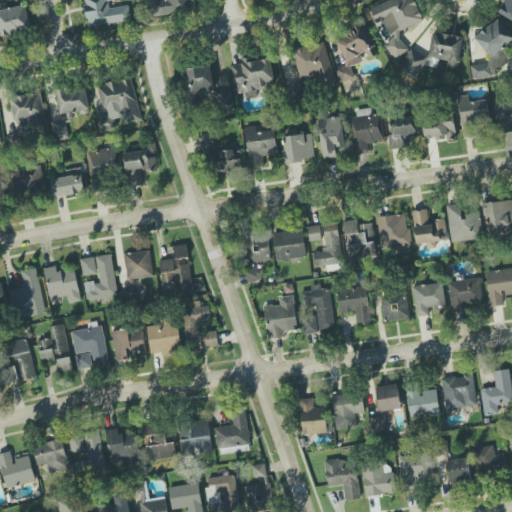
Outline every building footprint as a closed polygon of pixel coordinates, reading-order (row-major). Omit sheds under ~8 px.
[(153,15),(195,12),(194,0),(155,0),(152,0),(153,15)] [(387,0),(369,8),(376,24),(383,22),(390,39),(385,41),(393,59),(407,53),(398,31),(423,21),(414,0),(387,0)] [(511,0),(505,0),(498,14),(511,20),(511,0)] [(0,10),(0,30),(1,36),(31,31),(26,6),(0,10)] [(479,83),(509,59),(502,49),(511,41),(511,35),(499,18),(475,37),(490,56),(470,71),(479,83)] [(340,83),(355,78),(351,66),(366,61),(365,59),(375,56),(366,27),(336,36),(345,66),(336,69),(340,83)] [(464,37),(433,32),(429,56),(406,52),(403,74),(419,76),(421,65),(437,68),(438,59),(449,61),(448,69),(458,70),(464,37)] [(335,77),(323,41),(292,51),(303,88),(335,77)] [(232,66),(236,94),(245,93),(246,98),(257,97),(256,89),(275,86),(270,58),(242,62),(242,64),(232,66)] [(213,93),(212,65),(188,67),(190,95),(213,93)] [(142,120),(131,78),(97,86),(105,116),(96,119),(99,133),(119,128),(119,126),(142,120)] [(89,111),(86,88),(57,90),(59,114),(89,111)] [(10,98),(13,119),(28,116),(29,125),(45,123),(41,92),(10,98)] [(458,97),(464,138),(475,137),(473,123),(490,121),(487,100),(470,102),(469,95),(458,97)] [(511,103),(495,105),(499,133),(511,131),(511,103)] [(351,118),(355,154),(368,153),(367,143),(383,141),(380,114),(372,115),(371,109),(356,110),(357,118),(351,118)] [(323,159),(336,157),(335,147),(344,146),(341,116),(318,119),(323,159)] [(409,148),(408,138),(418,138),(417,116),(391,118),(391,136),(388,136),(389,149),(409,148)] [(456,138),(454,116),(423,120),(425,141),(456,138)] [(55,140),(68,139),(66,121),(53,123),(55,140)] [(277,154),(274,130),(257,132),(256,126),(245,127),(250,168),(264,167),(263,156),(277,154)] [(6,137),(10,150),(27,144),(23,131),(6,137)] [(313,160),(312,134),(283,136),(285,162),(313,160)] [(200,136),(201,154),(214,153),(214,172),(241,171),(240,150),(215,151),(214,135),(200,136)] [(88,152),(91,177),(121,173),(117,148),(88,152)] [(149,158),(148,150),(123,154),(129,187),(144,184),(141,172),(158,170),(155,157),(149,158)] [(13,195),(44,193),(43,167),(12,168),(13,195)] [(51,179),(54,198),(85,192),(82,174),(51,179)] [(488,235),(511,230),(511,199),(482,204),(488,235)] [(479,209),(462,211),(461,204),(446,206),(451,243),(483,239),(479,209)] [(412,211),(416,245),(426,244),(426,250),(437,248),(436,241),(448,240),(445,220),(429,222),(427,209),(412,211)] [(411,246),(406,213),(376,218),(382,251),(411,246)] [(375,258),(374,223),(358,224),(358,220),(345,221),(347,259),(375,258)] [(343,263),(337,224),(323,226),(326,250),(314,252),(316,267),(343,263)] [(309,241),(321,240),(321,226),(308,226),(309,241)] [(275,260),(306,258),(304,230),(273,232),(275,260)] [(244,236),(246,262),(270,261),(268,235),(244,236)] [(172,246),(175,265),(189,263),(186,244),(172,246)] [(153,277),(149,251),(124,255),(128,287),(122,288),(124,298),(141,296),(139,279),(153,277)] [(84,283),(86,301),(117,297),(112,254),(96,256),(99,281),(84,283)] [(81,259),(83,276),(96,275),(94,258),(81,259)] [(160,260),(162,282),(178,281),(179,292),(192,291),(190,264),(173,266),(173,259),(160,260)] [(49,299),(67,297),(68,303),(81,301),(76,270),(57,273),(56,266),(45,268),(49,299)] [(261,279),(257,266),(245,270),(249,283),(261,279)] [(45,313),(36,268),(21,271),(24,285),(10,288),(17,319),(45,313)] [(511,295),(511,268),(485,271),(490,307),(504,305),(503,296),(511,295)] [(448,282),(451,311),(467,309),(466,305),(483,303),(480,278),(448,282)] [(416,317),(430,315),(429,308),(445,307),(442,283),(413,286),(416,317)] [(330,289),(322,290),(321,285),(311,286),(312,291),(301,292),(303,308),(316,306),(319,333),(335,331),(330,289)] [(367,287),(337,290),(339,313),(356,312),(357,325),(370,324),(367,287)] [(380,297),(385,322),(410,318),(406,293),(380,297)] [(294,295),(279,297),(280,304),(264,306),(266,323),(268,339),(285,337),(285,332),(297,330),(294,295)] [(185,349),(203,348),(202,313),(209,312),(208,306),(200,307),(200,301),(183,302),(185,349)] [(316,317),(302,318),(303,334),(317,333),(316,317)] [(151,356),(182,351),(177,321),(146,327),(151,356)] [(37,341),(42,364),(57,361),(59,373),(72,370),(64,324),(49,327),(51,339),(37,341)] [(109,365),(102,326),(71,332),(76,354),(90,351),(94,368),(109,365)] [(146,352),(141,329),(128,331),(127,328),(111,332),(117,362),(131,359),(130,355),(146,352)] [(204,332),(206,347),(218,346),(216,331),(204,332)] [(9,343),(19,383),(37,378),(26,339),(9,343)] [(75,355),(78,369),(92,367),(90,353),(75,355)] [(1,382),(17,381),(16,368),(1,369),(1,382)] [(484,416),(499,414),(498,405),(511,404),(511,388),(510,369),(494,371),(495,387),(481,389),(484,416)] [(477,406),(473,375),(442,378),(446,409),(477,406)] [(400,410),(398,385),(377,387),(379,412),(400,410)] [(437,389),(420,391),(419,387),(407,389),(410,418),(440,414),(437,389)] [(361,393),(332,396),(336,429),(356,427),(355,414),(364,413),(361,393)] [(301,399),(302,434),(326,433),(325,407),(313,407),(313,398),(301,399)] [(215,428),(218,455),(251,451),(246,411),(232,413),(234,425),(215,428)] [(179,422),(180,453),(211,452),(210,421),(179,422)] [(148,459),(176,458),(175,443),(166,443),(165,423),(143,424),(144,438),(147,437),(148,459)] [(106,431),(110,463),(128,460),(129,466),(141,464),(136,431),(118,434),(117,429),(106,431)] [(71,436),(76,472),(106,468),(100,431),(82,434),(83,435),(71,436)] [(32,447),(38,466),(47,463),(50,473),(69,467),(61,439),(32,447)] [(503,454),(494,456),(493,446),(474,448),(478,475),(505,471),(503,454)] [(30,457),(13,460),(12,452),(0,453),(0,464),(4,488),(35,482),(30,457)] [(399,456),(402,490),(417,489),(416,480),(431,479),(429,454),(399,456)] [(360,499),(355,458),(325,462),(328,487),(343,485),(345,501),(360,499)] [(471,482),(467,458),(446,462),(450,486),(471,482)] [(362,467),(366,497),(395,493),(391,463),(362,467)] [(272,508),(267,464),(254,465),(256,485),(245,487),(248,511),(272,508)] [(240,511),(235,475),(205,479),(209,505),(222,503),(223,511),(240,511)] [(149,499),(147,481),(137,483),(139,511),(167,511),(166,497),(149,499)] [(202,511),(199,483),(169,487),(172,510),(188,508),(188,511),(202,511)] [(100,511),(129,511),(127,494),(114,496),(115,504),(100,506),(100,511)]
